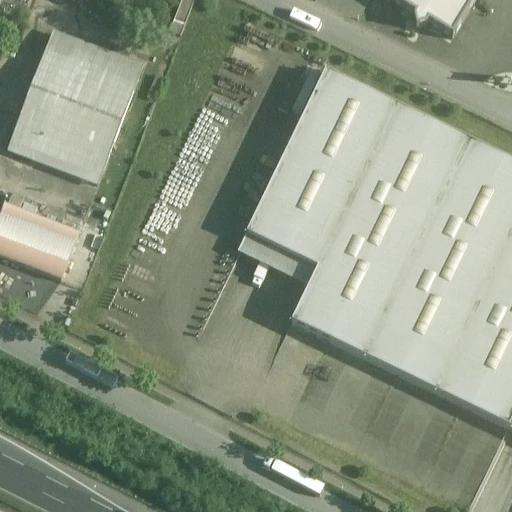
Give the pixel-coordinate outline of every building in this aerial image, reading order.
[(478,0),(394,0),(390,7),(414,22),(412,25),(415,35),(425,33),(427,30),(451,44),(478,0)] [(10,33),(2,32),(0,43),(8,45),(10,33)] [(142,73),(52,38),(8,157),(96,191),(142,73)] [(511,169),(324,78),(247,241),(318,277),(292,331),(511,435),(511,169)] [(79,240),(4,210),(0,220),(0,263),(61,287),(79,240)]
